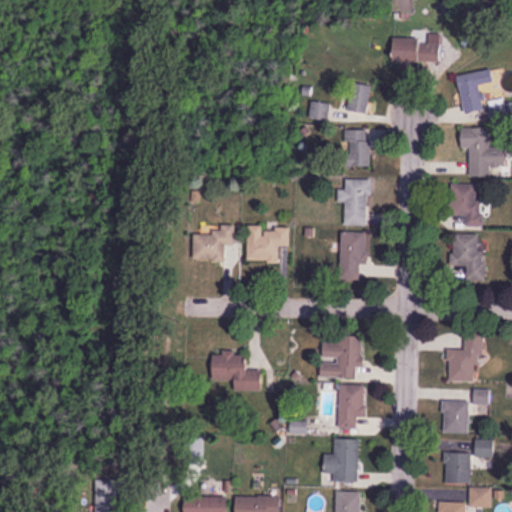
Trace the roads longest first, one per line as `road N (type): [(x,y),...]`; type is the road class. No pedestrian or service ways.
road 1 (residential): [(397,511),(414,101)]
road 2 (residential): [(188,303),(511,304)]
